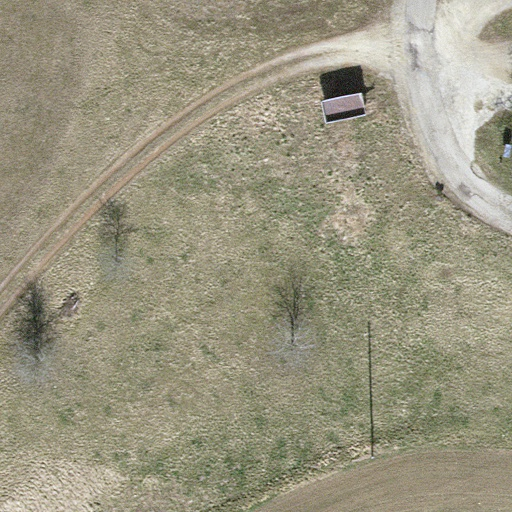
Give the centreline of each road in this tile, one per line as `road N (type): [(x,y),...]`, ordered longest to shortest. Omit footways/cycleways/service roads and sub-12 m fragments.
road 1 (track): [(467,64),(419,43),(322,67),(193,142),(0,328)]
road 2 (track): [(511,184),(495,163),(467,64),(473,4)]
